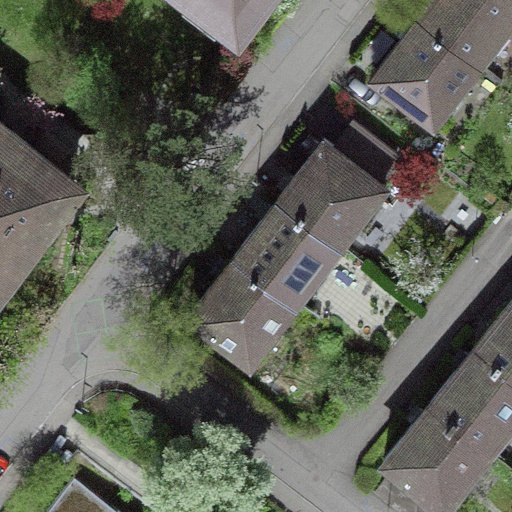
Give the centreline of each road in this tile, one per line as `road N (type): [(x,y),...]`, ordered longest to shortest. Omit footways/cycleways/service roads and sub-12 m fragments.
road 1 (residential): [(96,312),(360,511)]
road 2 (residential): [(334,0),(136,257)]
road 3 (residential): [(96,312),(0,436)]
